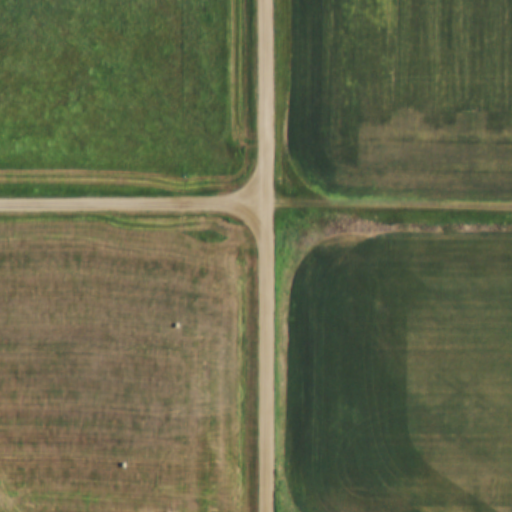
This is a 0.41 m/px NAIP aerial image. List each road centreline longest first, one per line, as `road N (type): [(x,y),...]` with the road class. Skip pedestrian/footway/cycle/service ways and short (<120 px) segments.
road 1 (residential): [(267,511),(266,0)]
road 2 (residential): [(0,204),(266,201)]
road 3 (track): [(266,201),(511,205)]
